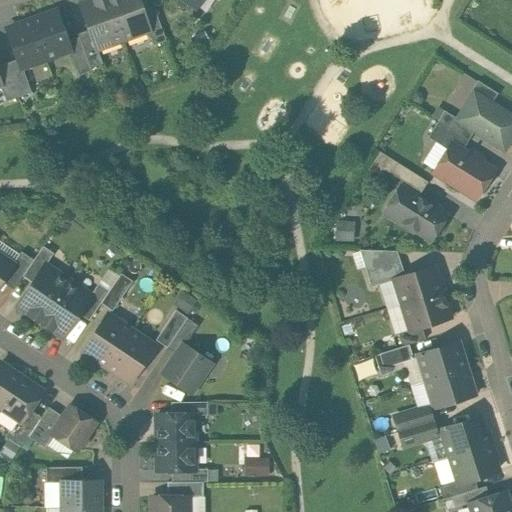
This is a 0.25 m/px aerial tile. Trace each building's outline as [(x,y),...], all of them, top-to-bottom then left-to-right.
[(123,39),(108,0),(91,0),(80,4),(96,49),(123,39)] [(138,0),(108,0),(123,39),(149,30),(138,0)] [(56,11),(31,19),(45,59),(70,50),(56,11)] [(31,19),(7,28),(21,68),(45,59),(31,19)] [(477,128),(508,145),(511,137),(511,109),(497,101),(502,93),(480,80),(458,117),(477,128)] [(438,130),(453,139),(466,147),(477,128),(458,117),(442,108),(436,117),(443,121),(438,130)] [(432,173),(477,199),(497,164),(466,147),(453,139),(432,173)] [(385,212),(434,241),(452,209),(403,180),(385,212)] [(27,246),(18,259),(4,279),(18,288),(40,255),(27,246)] [(18,259),(0,247),(0,286),(4,279),(18,259)] [(8,304),(37,323),(69,274),(40,255),(18,288),(8,304)] [(394,276),(402,303),(449,288),(441,262),(394,276)] [(102,283),(96,292),(82,313),(91,319),(100,305),(108,311),(110,309),(132,276),(123,271),(111,289),(102,283)] [(96,292),(69,274),(37,323),(64,341),(82,313),(96,292)] [(458,316),(449,288),(402,303),(411,330),(404,332),(407,341),(427,334),(424,326),(458,316)] [(80,352),(106,369),(135,326),(110,309),(108,311),(80,352)] [(177,351),(184,340),(188,343),(201,323),(181,309),(160,340),(177,351)] [(159,342),(135,326),(106,369),(129,385),(159,342)] [(420,359),(427,381),(472,367),(462,334),(417,348),(415,342),(376,354),(382,371),(420,359)] [(177,351),(163,371),(196,393),(217,362),(188,343),(184,340),(177,351)] [(0,402),(24,368),(4,354),(0,358),(0,402)] [(480,392),(472,367),(427,381),(433,400),(394,412),(400,433),(439,420),(435,406),(480,392)] [(48,385),(24,368),(0,402),(0,406),(22,422),(32,407),(48,385)] [(101,420),(69,398),(60,411),(48,428),(81,450),(101,420)] [(32,407),(22,422),(12,438),(25,447),(31,438),(38,443),(48,428),(60,411),(51,405),(44,416),(32,407)] [(154,408),(154,440),(200,441),(200,409),(154,408)] [(444,436),(451,456),(497,442),(488,414),(442,429),(439,420),(400,433),(405,448),(444,436)] [(200,469),(200,441),(154,440),(154,468),(171,469),(200,469)] [(505,467),(497,442),(451,456),(459,482),(445,486),(447,494),(479,484),(477,476),(505,467)] [(245,455),(260,455),(260,443),(245,444),(245,455)] [(270,474),(270,456),(245,456),(245,474),(270,474)] [(65,475),(78,475),(78,465),(50,465),(50,475),(65,475)] [(210,469),(200,469),(171,469),(171,491),(194,491),(210,492),(210,469)] [(65,475),(65,504),(108,505),(108,475),(78,475),(65,475)] [(468,498),(472,511),(511,511),(511,492),(510,485),(484,493),(482,486),(461,492),(463,499),(468,498)] [(154,491),(153,511),(193,511),(194,491),(171,491),(154,491)]
